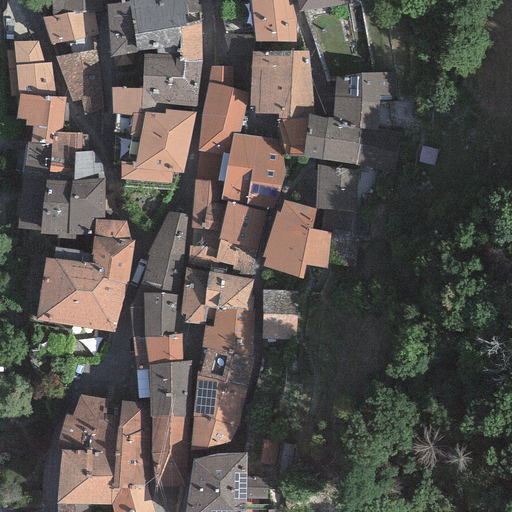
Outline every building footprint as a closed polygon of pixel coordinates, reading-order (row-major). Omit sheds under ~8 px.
[(51,0),(51,16),(94,11),(102,11),(101,0),(51,0)] [(127,0),(128,3),(107,5),(111,56),(137,52),(181,46),(178,28),(186,27),(184,13),(186,13),(184,0),(127,0)] [(205,11),(203,0),(184,0),(186,13),(199,12),(205,11)] [(292,0),(251,0),(255,42),(296,42),(292,0)] [(348,0),(296,0),(299,12),(349,3),(348,0)] [(96,34),(94,11),(51,16),(42,19),(50,44),(53,43),(96,34)] [(201,60),(199,12),(186,13),(184,13),(186,27),(178,28),(181,46),(181,54),(181,61),(201,60)] [(64,82),(99,77),(96,34),(53,43),(55,57),(64,82)] [(251,35),(223,35),(228,56),(250,55),(251,35)] [(38,41),(13,42),(12,51),(6,51),(11,96),(19,96),(55,97),(50,63),(43,63),(38,41)] [(255,113),(277,114),(279,51),(253,52),(249,106),(255,106),(255,113)] [(308,51),(279,51),(277,114),(277,120),(308,119),(308,114),(313,115),(308,51)] [(181,54),(143,55),(142,89),(140,110),(154,111),(155,104),(196,108),(201,60),(181,61),(181,54)] [(210,66),(207,83),(232,89),(232,67),(210,66)] [(360,74),(334,77),(333,97),(379,101),(379,96),(396,96),(395,73),(360,74)] [(99,77),(64,82),(72,101),(81,101),(84,115),(102,110),(99,77)] [(232,89),(207,83),(201,113),(197,151),(199,151),(195,179),(223,184),(232,133),(239,134),(248,93),(232,89)] [(140,110),(142,89),(111,88),(111,115),(131,116),(131,113),(141,115),(140,110)] [(65,97),(55,97),(19,96),(16,119),(26,118),(25,126),(32,126),(31,141),(52,144),(54,133),(61,132),(65,97)] [(379,101),(333,97),(332,118),(331,126),(377,130),(379,101)] [(195,112),(165,109),(164,114),(144,112),(135,162),(120,162),(119,178),(171,184),(171,172),(183,173),(195,112)] [(394,173),(400,132),(377,130),(331,126),(332,118),(327,117),(326,119),(322,118),(313,115),(308,114),(308,119),(303,157),(313,159),(321,159),(354,165),(394,173)] [(303,157),(308,119),(277,120),(285,156),(303,157)] [(31,141),(26,142),(16,229),(40,229),(39,233),(57,236),(57,240),(92,240),(93,237),(95,220),(104,220),(104,174),(94,152),(87,152),(87,136),(81,135),(81,132),(61,132),(54,133),(52,144),(31,141)] [(223,184),(220,200),(274,209),(284,172),(278,139),(239,134),(232,133),(223,184)] [(357,170),(316,165),(315,208),(323,209),(320,231),(330,234),(331,230),(351,233),(357,170)] [(195,179),(194,179),(190,229),(192,229),(188,255),(215,261),(226,201),(220,200),(223,184),(195,179)] [(314,210),(282,200),(278,213),(276,211),(262,257),(265,259),(262,266),(302,279),(305,265),(326,269),(326,263),(330,234),(320,231),(310,229),(314,210)] [(266,213),(226,201),(215,261),(232,265),(231,270),(254,276),(266,213)] [(167,212),(148,256),(182,263),(187,215),(167,212)] [(126,222),(104,220),(95,220),(93,237),(131,241),(126,222)] [(351,233),(331,230),(330,234),(326,263),(358,268),(363,234),(351,233)] [(134,241),(131,241),(93,237),(92,240),(90,264),(88,277),(127,285),(134,241)] [(182,263),(148,256),(136,293),(142,293),(176,295),(182,263)] [(114,331),(127,285),(88,277),(90,264),(44,257),(35,320),(114,331)] [(205,325),(207,307),(204,308),(207,272),(185,268),(180,315),(185,315),(184,323),(205,325)] [(207,307),(226,309),(231,276),(207,272),(204,308),(207,307)] [(255,280),(231,276),(226,309),(251,312),(255,280)] [(294,290),(262,289),(261,338),(294,339),(294,290)] [(136,293),(129,308),(143,308),(142,293),(136,293)] [(176,295),(142,293),(143,308),(144,338),(173,335),(176,295)] [(252,357),(251,312),(226,309),(207,307),(205,325),(202,348),(205,349),(252,357)] [(143,308),(129,308),(132,337),(144,338),(143,308)] [(173,335),(144,338),(148,366),(182,362),(180,334),(173,335)] [(135,371),(148,370),(148,366),(144,338),(132,337),(135,371)] [(252,357),(205,349),(202,348),(197,373),(197,376),(246,388),(252,357)] [(182,362),(148,366),(148,370),(150,398),(151,417),(190,417),(191,361),(182,362)] [(150,398),(148,370),(135,371),(137,399),(150,398)] [(246,388),(197,376),(192,417),(189,451),(207,450),(229,441),(238,427),(246,388)] [(122,401),(80,395),(70,417),(64,414),(55,450),(60,450),(114,451),(122,401)] [(147,404),(122,401),(114,451),(120,451),(148,452),(147,404)] [(190,417),(151,417),(151,453),(155,487),(183,487),(190,417)] [(266,440),(263,439),(258,462),(274,466),(279,436),(267,433),(266,440)] [(114,451),(60,450),(56,504),(89,504),(110,505),(110,489),(118,489),(120,451),(114,451)] [(148,452),(120,451),(118,489),(110,489),(110,505),(111,511),(154,511),(147,487),(148,452)] [(187,490),(245,489),(245,479),(246,454),(215,454),(192,460),(187,490)] [(268,479),(245,479),(245,489),(245,499),(268,499),(268,479)] [(245,489),(187,490),(184,511),(244,511),(245,499),(245,489)]
